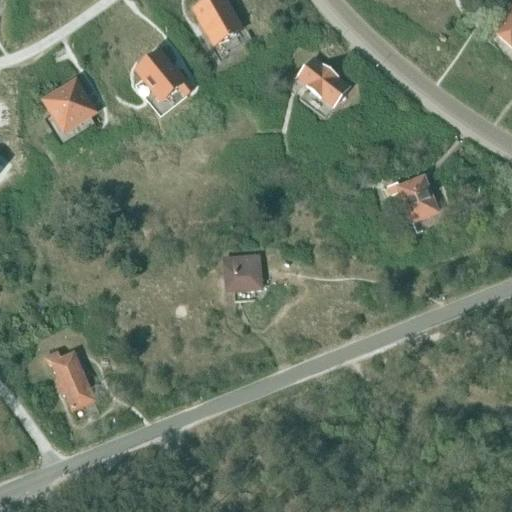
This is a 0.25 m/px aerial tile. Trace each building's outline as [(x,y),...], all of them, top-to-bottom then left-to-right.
[(215,49),(238,36),(230,22),(234,20),(222,0),(215,0),(194,12),(215,49)] [(511,9),(502,22),(505,25),(496,35),(511,49),(511,9)] [(175,77),(158,55),(136,73),(162,105),(179,92),(185,100),(193,94),(178,75),(175,77)] [(322,71),(312,63),(298,80),(308,87),(306,90),(320,101),(322,98),(335,108),(347,92),(335,82),(337,79),(324,68),(322,71)] [(95,116),(76,84),(45,104),(53,117),(55,116),(64,132),(77,124),(79,126),(95,116)] [(437,215),(423,181),(398,191),(396,186),(387,190),(391,199),(400,196),(411,225),(437,215)] [(253,302),(252,291),(260,291),(257,258),(225,261),(228,294),(236,293),(237,303),(253,302)] [(0,331),(15,331),(13,292),(0,292),(0,331)] [(61,362),(58,356),(46,361),(50,368),(53,367),(61,385),(58,387),(63,399),(66,397),(73,412),(93,403),(73,357),(61,362)]
